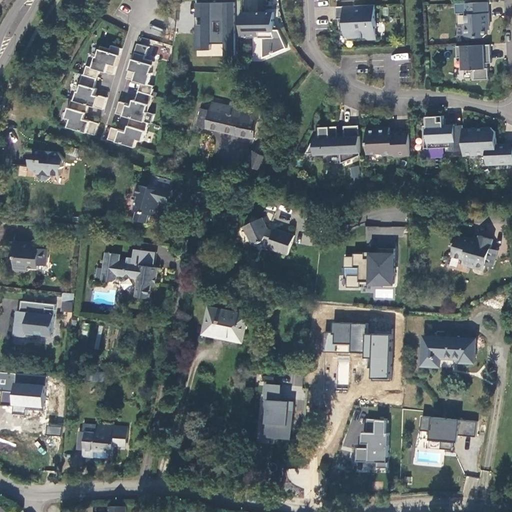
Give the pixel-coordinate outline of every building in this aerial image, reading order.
[(234,56),(235,2),(197,2),(197,17),(203,17),(204,24),(198,24),(198,50),(212,50),(211,43),(225,43),(225,56),(234,56)] [(490,26),(489,2),(466,3),(467,14),(466,14),(467,24),(465,26),(465,36),(467,38),(485,37),(487,35),(487,30),(490,26)] [(375,5),(337,7),(337,19),(342,19),(343,25),(345,25),(346,36),(348,38),(366,37),(368,40),(377,39),(375,5)] [(275,13),(243,12),(242,36),(258,37),(258,39),(263,39),(262,50),(271,56),(287,49),(281,32),(274,32),(275,13)] [(107,72),(115,75),(123,49),(112,45),(111,49),(102,46),(98,57),(97,56),(94,68),(88,66),(85,75),(84,75),(79,92),(80,92),(77,101),(76,100),(76,101),(72,100),(67,118),(72,120),(70,127),(97,135),(100,124),(84,119),(85,113),(88,113),(90,105),(105,110),(108,98),(100,95),(100,96),(96,95),(98,89),(95,88),(101,68),(108,70),(107,72)] [(491,45),(457,46),(458,58),(463,58),(463,70),(474,69),(475,80),(489,79),(489,68),(486,68),(486,63),(492,63),(491,45)] [(271,56),(262,50),(262,59),(271,56)] [(136,53),(128,79),(135,81),(136,79),(143,81),(137,101),(134,100),(133,106),(129,105),(129,104),(121,102),(117,113),(132,118),(129,126),(131,127),(130,133),(113,127),(109,139),(137,147),(139,140),(144,141),(149,123),(146,122),(145,121),(147,112),(149,113),(154,96),(153,95),(154,89),(155,86),(149,85),(153,73),(152,73),(155,62),(145,59),(146,56),(136,53)] [(212,111),(201,109),(199,119),(198,125),(236,135),(244,109),(214,103),(212,111)] [(261,113),(244,109),(236,135),(255,139),(261,113)] [(464,129),(464,126),(456,126),(447,127),(447,125),(444,125),(444,120),(444,116),(428,117),(428,118),(425,118),(426,126),(424,126),(424,139),(429,139),(429,149),(449,148),(449,152),(465,151),(464,129)] [(338,127),(321,128),(321,138),(316,139),(316,144),(313,144),(308,154),(316,154),(316,155),(342,153),(343,163),(361,155),(360,125),(345,126),(346,137),(339,137),(338,127)] [(411,156),(410,131),(393,132),(394,136),(390,136),(390,128),(367,129),(369,154),(382,154),(384,156),(394,155),(395,156),(411,156)] [(492,128),(464,129),(465,151),(465,156),(487,155),(488,165),(511,163),(511,144),(498,145),(497,138),(493,138),(492,128)] [(82,151),(70,147),(68,154),(80,158),(82,151)] [(33,159),(32,167),(42,181),(48,181),(52,177),(53,175),(61,176),(62,170),(65,167),(65,159),(60,153),(58,152),(55,155),(48,154),(47,151),(37,150),(35,159),(33,159)] [(259,182),(269,158),(254,152),(244,176),(259,182)] [(358,166),(350,167),(351,180),(360,179),(358,166)] [(195,174),(172,170),(171,175),(194,179),(195,174)] [(151,188),(139,184),(135,196),(138,197),(135,210),(138,211),(136,220),(151,224),(154,216),(156,217),(160,188),(151,185),(151,188)] [(172,192),(160,188),(156,217),(158,217),(161,209),(159,208),(160,203),(169,206),(172,192)] [(290,256),(296,236),(279,231),(274,232),(273,234),(266,232),(267,230),(262,219),(243,227),(251,244),(255,246),(260,244),(264,242),(265,242),(271,244),(270,247),(273,251),(290,256)] [(491,259),(494,249),(496,241),(482,237),(480,242),(474,240),(474,239),(458,235),(455,245),(457,245),(455,255),(466,259),(465,264),(487,270),(488,265),(496,268),(498,261),(491,259)] [(44,263),(48,263),(50,250),(34,248),(34,244),(15,242),(14,253),(20,253),(20,257),(15,256),(14,268),(17,270),(25,270),(27,269),(40,270),(41,265),(44,263)] [(355,257),(346,256),(345,268),(360,268),(359,276),(348,275),(348,287),(361,288),(361,284),(361,282),(381,283),(381,285),(394,285),(395,250),(379,249),(379,253),(379,254),(372,254),(372,259),(365,259),(365,254),(355,254),(355,257)] [(501,251),(494,249),(491,259),(498,261),(501,251)] [(136,297),(142,298),(150,252),(136,250),(135,258),(130,257),(129,261),(121,260),(122,255),(108,253),(103,281),(114,282),(118,280),(118,277),(139,280),(136,297)] [(158,254),(150,252),(142,298),(150,299),(153,286),(156,286),(159,270),(155,269),(158,254)] [(200,261),(196,280),(205,282),(209,263),(200,261)] [(76,295),(65,293),(64,302),(75,303),(76,295)] [(53,337),(56,306),(23,302),(22,312),(19,312),(16,336),(27,337),(27,334),(53,337)] [(75,303),(64,302),(62,328),(73,329),(75,303)] [(249,315),(209,308),(203,335),(244,343),(249,315)] [(341,347),(348,348),(350,331),(342,330),(341,347)] [(370,355),(384,356),(386,333),(350,331),(348,348),(348,350),(370,352),(370,355)] [(477,339),(425,336),(423,365),(441,366),(442,359),(461,359),(461,362),(475,363),(477,339)] [(339,358),(337,384),(348,384),(350,359),(339,358)] [(49,376),(0,371),(0,389),(5,390),(3,404),(16,406),(16,413),(27,414),(29,409),(47,411),(49,376)] [(113,374),(85,371),(84,380),(106,383),(106,377),(112,378),(113,374)] [(266,438),(292,439),(295,402),(281,401),(282,390),(264,388),(263,399),(269,399),(266,438)] [(454,449),(455,434),(476,436),(477,421),(420,415),(419,429),(427,430),(426,446),(454,449)] [(358,448),(357,461),(378,462),(378,467),(389,468),(390,433),(388,433),(388,420),(368,419),(368,432),(364,432),(364,443),(370,443),(370,448),(358,448)] [(47,424),(46,434),(60,435),(61,426),(47,424)] [(130,428),(86,424),(85,432),(81,431),(80,449),(87,449),(86,456),(114,459),(116,443),(128,444),(130,428)]
